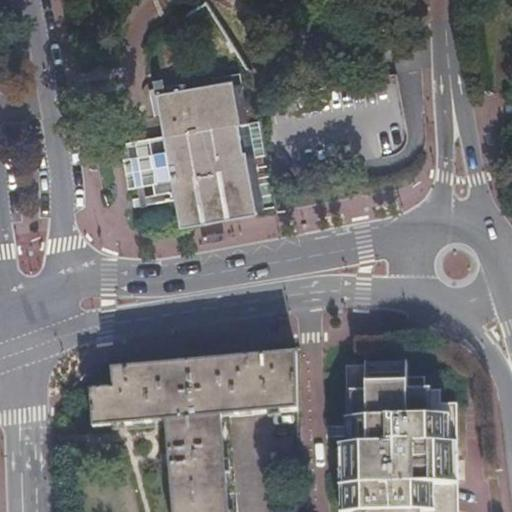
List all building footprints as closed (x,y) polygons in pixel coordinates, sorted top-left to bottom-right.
[(163,136),(120,143),(127,188),(171,181),(179,227),(257,215),(232,81),(156,94),(163,136)] [(234,511),(227,417),(296,412),(295,353),(112,370),(113,390),(92,392),(94,429),(167,423),(169,454),(162,455),(163,468),(170,467),(174,511),(234,511)] [(409,366),(405,362),(367,363),(367,390),(346,391),(347,445),(347,511),(450,511),(450,404),(432,404),(432,390),(425,390),(425,380),(421,376),(409,377),(409,366)] [(458,511),(457,430),(455,404),(450,404),(450,511),(458,511)] [(479,511),(503,511),(503,482),(479,482),(479,511)]
